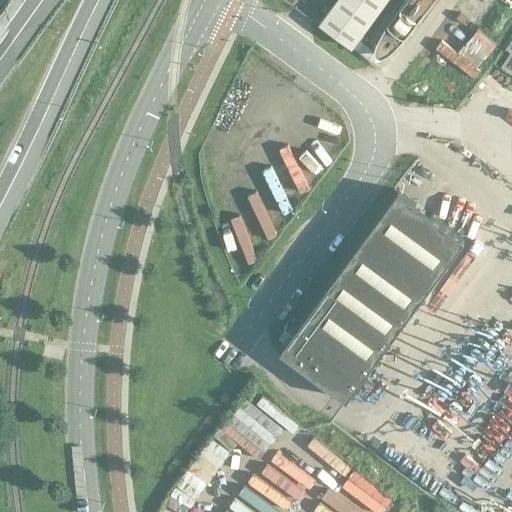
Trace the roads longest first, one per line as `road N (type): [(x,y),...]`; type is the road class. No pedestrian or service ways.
road 1 (secondary): [(88,511),(79,383),(102,228),(141,123),(205,0)]
road 2 (unclassified): [(226,0),(356,96),(375,140),(362,176),(241,337)]
road 3 (motorway): [(0,185),(93,0)]
